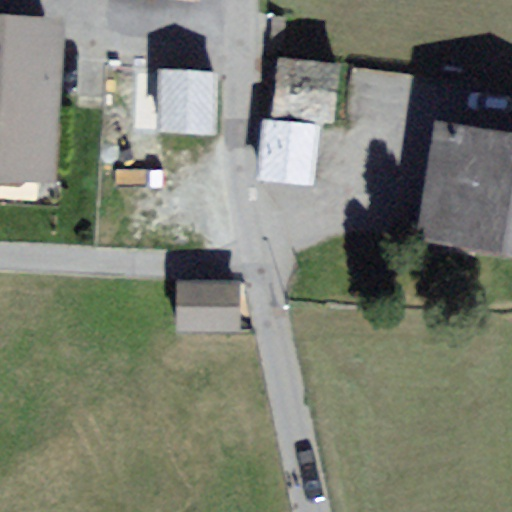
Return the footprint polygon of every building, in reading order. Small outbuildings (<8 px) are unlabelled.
[(34,23),(0,23),(0,198),(33,199),(34,23)] [(511,52),(448,49),(440,206),(511,209),(511,52)] [(278,60),(275,118),(342,121),(344,63),(278,60)] [(183,62),(139,61),(138,132),(181,133),(183,62)] [(268,122),(265,183),(321,186),(324,124),(268,122)] [(183,281),(182,328),(242,330),(243,283),(183,281)]
